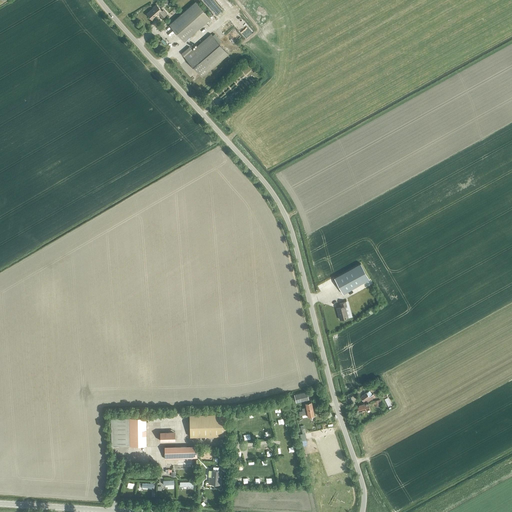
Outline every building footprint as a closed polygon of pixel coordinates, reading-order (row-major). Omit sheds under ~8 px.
[(169,24),(184,41),(210,18),(196,1),(169,24)] [(163,10),(162,11),(156,4),(153,7),(147,13),(152,20),(159,14),(162,17),(166,13),(163,10)] [(211,34),(192,50),(190,47),(182,53),(202,77),(228,54),(211,34)] [(333,279),(342,295),(368,280),(360,264),(333,279)] [(336,309),(339,320),(347,318),(344,307),(347,306),(346,302),(339,304),(340,308),(336,309)] [(294,394),(296,401),(309,398),(307,390),(294,394)] [(366,400),(368,402),(373,397),(371,395),(372,394),(369,390),(360,398),(363,402),(366,400)] [(302,410),(312,408),(311,401),(304,402),(305,407),(301,408),(302,410)] [(357,407),(359,412),(369,409),(369,406),(368,403),(358,406),(359,407),(357,407)] [(189,413),(190,435),(226,434),(225,412),(189,413)] [(111,418),(111,445),(146,445),(146,417),(130,417),(130,418),(111,418)] [(160,431),(160,441),(175,440),(174,431),(160,431)] [(164,446),(165,459),(196,457),(196,444),(164,446)] [(208,483),(220,484),(220,467),(217,467),(217,470),(211,469),(211,475),(208,475),(208,483)] [(175,473),(171,473),(171,469),(166,469),(166,473),(167,475),(167,477),(171,477),(171,476),(175,476),(175,473)]
